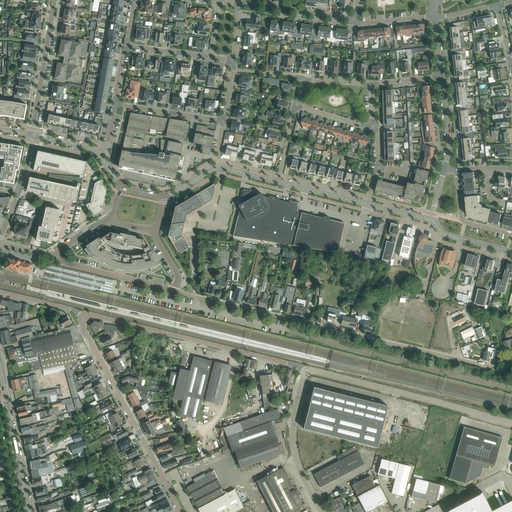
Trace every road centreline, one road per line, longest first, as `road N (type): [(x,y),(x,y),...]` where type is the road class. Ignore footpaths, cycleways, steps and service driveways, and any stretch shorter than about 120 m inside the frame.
road 1 (residential): [(511,371),(175,290)]
road 2 (residential): [(305,368),(83,314)]
road 3 (residential): [(180,511),(83,314)]
road 4 (unclassified): [(511,423),(305,368)]
road 5 (unclassified): [(321,511),(293,430),(305,368)]
road 6 (residential): [(32,135),(54,0)]
road 7 (residential): [(58,253),(65,262),(175,290)]
